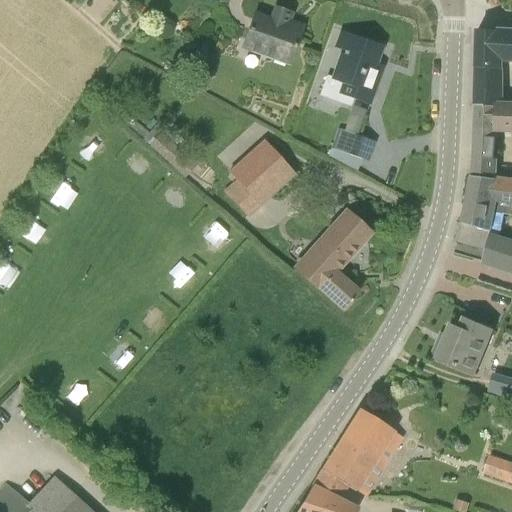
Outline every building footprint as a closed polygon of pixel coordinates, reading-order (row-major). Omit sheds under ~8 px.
[(266,57),(288,64),(301,30),(287,25),(291,14),(274,8),(270,19),(254,14),(242,48),(266,56),(266,57)] [(476,88),(475,106),(500,107),(502,60),(511,60),(511,31),(497,31),(477,30),(476,88)] [(380,46),(350,35),(338,31),(332,48),(343,53),(334,79),(325,75),(318,96),(350,107),(352,100),(367,105),(378,73),(371,70),(380,46)] [(511,106),(500,107),(475,106),(474,130),(473,154),(472,171),(493,173),(496,127),(511,128),(511,106)] [(87,148),(107,148),(107,125),(87,125),(87,148)] [(372,141),(353,135),(348,133),(342,153),(345,154),(342,165),(357,172),(361,159),(365,161),(372,141)] [(250,218),(294,178),(278,160),(237,196),(234,199),(250,218)] [(511,202),(511,181),(471,177),(466,205),(463,222),(457,242),(485,250),(489,235),(495,209),(497,200),(511,202)] [(212,209),(196,232),(211,242),(227,218),(212,209)] [(349,215),(298,272),(342,311),(359,293),(335,272),(370,234),(349,215)] [(511,242),(489,235),(485,250),(482,262),(511,271),(511,242)] [(473,374),(491,331),(463,319),(459,330),(450,326),(436,358),(473,374)] [(511,373),(495,369),(489,391),(511,396),(511,373)] [(83,385),(98,399),(110,385),(95,371),(83,385)] [(359,411),(322,471),(355,492),(356,491),(365,497),(401,438),(359,411)] [(511,415),(496,412),(493,426),(511,431),(511,427),(511,415)] [(511,483),(511,452),(493,446),(483,474),(511,483)] [(80,511),(48,482),(28,503),(6,484),(0,490),(0,511),(80,511)] [(313,485),(296,511),(355,511),(356,511),(351,508),(340,501),(313,485)] [(452,510),(459,511),(466,511),(470,503),(455,498),(452,510)]
